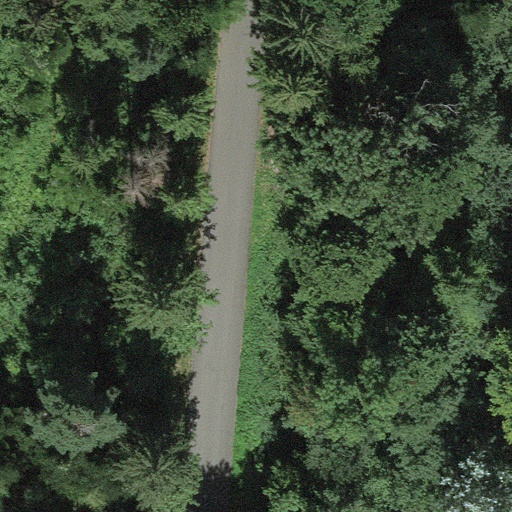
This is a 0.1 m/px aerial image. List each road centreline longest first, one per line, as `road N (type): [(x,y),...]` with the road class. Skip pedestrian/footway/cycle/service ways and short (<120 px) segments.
road 1 (unclassified): [(247,0),(205,511)]
road 2 (track): [(63,0),(38,129),(0,209)]
